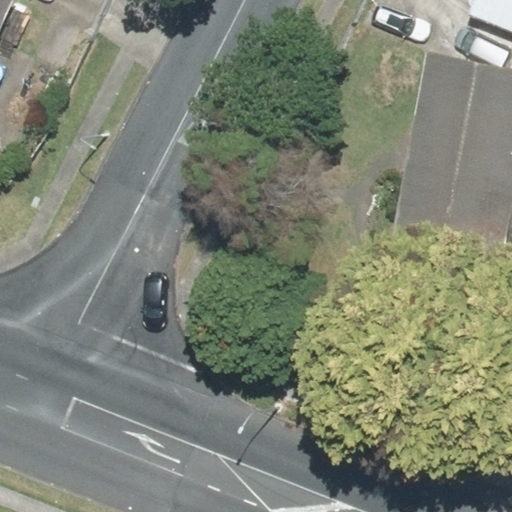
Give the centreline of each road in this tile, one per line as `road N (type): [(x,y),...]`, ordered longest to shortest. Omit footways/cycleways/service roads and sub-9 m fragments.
road 1 (residential): [(252,0),(55,391)]
road 2 (secondary): [(55,391),(360,511)]
